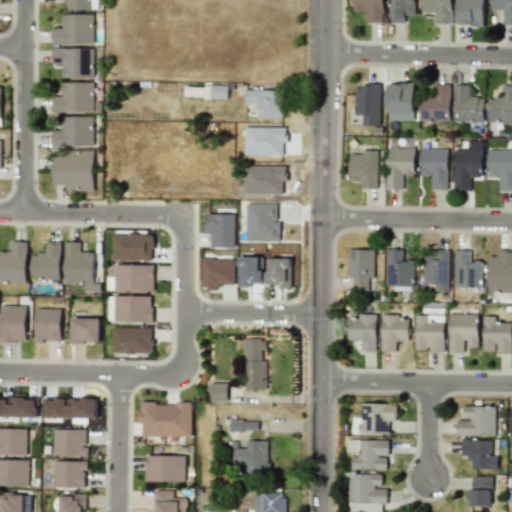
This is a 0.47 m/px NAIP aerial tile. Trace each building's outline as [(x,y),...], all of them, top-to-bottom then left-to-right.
[(92,10),(92,0),(64,0),(64,10),(92,10)] [(363,22),(384,22),(384,0),(353,0),(353,11),(363,11),(363,22)] [(391,0),(391,22),(405,22),(405,12),(415,12),(415,0),(391,0)] [(452,0),(421,0),(421,12),(431,12),(431,23),(452,23),(452,0)] [(485,0),(458,0),(458,26),(485,26),(485,0)] [(511,0),(490,0),(490,13),(500,13),(500,24),(511,24),(511,0)] [(94,13),(62,13),(62,24),(51,24),(51,44),(94,44),(94,13)] [(94,48),(52,47),(52,67),(62,67),(62,78),(94,78),(94,48)] [(52,112),(101,112),(101,103),(93,103),(92,81),(62,81),(62,92),(52,92),(52,112)] [(415,81),(387,81),(387,120),(415,120),(415,81)] [(355,115),(363,115),(363,125),(381,125),(381,82),(355,82),(355,115)] [(420,121),(451,121),(451,83),(429,83),(429,101),(420,101),(420,121)] [(454,123),(484,123),(484,94),(474,94),(474,84),(454,84),(454,123)] [(511,122),(511,84),(498,84),(498,95),(488,95),(487,122),(511,122)] [(210,99),(228,99),(228,85),(210,85),(210,99)] [(255,117),(284,117),(284,89),(245,89),(245,106),(255,106),(255,117)] [(94,146),(94,116),(62,116),(62,126),(51,126),(51,146),(94,146)] [(278,151),(278,131),(253,131),(253,141),(253,151),(278,151)] [(386,189),(404,189),(404,179),(415,179),(415,147),(386,147),(386,189)] [(448,189),(448,147),(420,147),(420,179),(429,179),(429,189),(448,189)] [(481,148),(454,148),(454,190),(473,190),(473,180),(481,180),(481,148)] [(511,148),(490,148),(490,180),(500,180),(500,191),(511,191),(511,148)] [(94,149),(55,149),(55,180),(63,180),(63,190),(94,190),(94,149)] [(349,149),(349,178),(359,178),(359,188),(378,188),(378,149),(349,149)] [(277,204),(246,203),(246,241),(280,242),(280,222),(277,222),(277,204)] [(153,260),(154,234),(113,234),(112,260),(153,260)] [(0,283),(26,283),(26,240),(6,240),(6,251),(0,251),(0,283)] [(64,283),(94,283),(94,252),(84,252),(84,241),(64,241),(64,283)] [(61,279),(61,242),(41,242),(41,252),(31,252),(31,279),(61,279)] [(348,280),(355,280),(355,290),(374,290),(374,248),(348,248),(348,280)] [(415,259),(404,259),(404,248),(386,248),(386,291),(415,291),(415,259)] [(423,280),(432,280),(432,290),(450,290),(450,249),(432,249),(432,259),(423,259),(423,280)] [(484,259),(474,259),(474,249),(454,249),(454,287),(484,287),(484,259)] [(511,292),(511,249),(498,249),(498,259),(488,259),(488,292),(511,292)] [(259,257),(239,258),(239,286),(264,285),(263,269),(259,270),(259,257)] [(291,286),(291,258),(267,258),(267,286),(291,286)] [(114,291),(155,291),(155,264),(114,264),(114,291)] [(108,295),(108,322),(154,322),(154,295),(108,295)] [(28,342),(28,305),(1,305),(1,342),(28,342)] [(36,342),(62,342),(62,308),(36,308),(36,342)] [(358,341),(358,351),(377,351),(377,313),(348,313),(348,341),(358,341)] [(478,313),(449,313),(449,327),(449,352),(468,352),(468,343),(478,343),(478,313)] [(410,314),(381,314),(381,351),(400,351),(400,341),(410,341),(410,314)] [(445,314),(415,314),(415,352),(445,352),(445,314)] [(511,324),(503,325),(503,316),(483,316),(483,353),(511,353),(511,324)] [(69,317),(69,343),(101,343),(101,317),(69,317)] [(112,353),(152,353),(153,328),(113,327),(112,353)] [(267,338),(242,338),(242,389),(267,389),(267,338)] [(228,400),(227,382),(210,382),(210,400),(228,400)] [(0,416),(38,417),(38,399),(26,398),(26,396),(0,396),(0,397),(0,396),(0,416)] [(44,418),(97,418),(97,398),(55,398),(55,400),(44,400),(44,418)] [(191,436),(191,403),(139,402),(139,423),(142,423),(142,436),(191,436)] [(387,434),(387,424),(396,424),(396,403),(363,402),(363,413),(353,413),(352,433),(387,434)] [(496,406),(464,406),(464,415),(457,415),(457,435),(496,435),(496,406)] [(258,418),(229,418),(229,431),(258,431),(258,418)] [(0,454),(27,454),(27,428),(0,428),(0,454)] [(88,455),(88,429),(53,429),(53,455),(88,455)] [(268,470),(268,439),(246,439),(246,449),(235,449),(235,470),(268,470)] [(389,469),(389,439),(347,439),(347,449),(354,449),(354,469),(389,469)] [(462,459),(471,459),(471,469),(497,469),(497,439),(462,439),(462,459)] [(185,454),(145,454),(145,481),(185,481),(185,454)] [(0,486),(29,486),(29,459),(0,459),(0,486)] [(88,487),(88,460),(53,460),(53,487),(88,487)] [(386,511),(387,474),(349,473),(348,511),(386,511)] [(468,507),(492,507),(492,475),(468,475),(468,507)] [(151,511),(186,511),(187,497),(176,497),(176,490),(152,489),(151,511)] [(0,511),(25,511),(25,491),(0,491),(0,511)] [(59,511),(86,511),(86,492),(59,492),(59,511)] [(261,511),(284,511),(284,492),(261,492),(261,511)]
